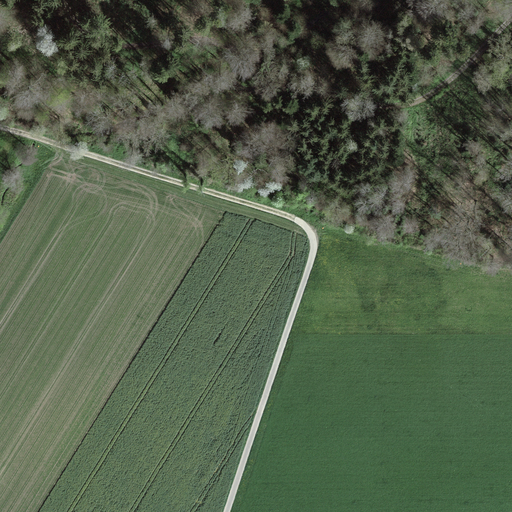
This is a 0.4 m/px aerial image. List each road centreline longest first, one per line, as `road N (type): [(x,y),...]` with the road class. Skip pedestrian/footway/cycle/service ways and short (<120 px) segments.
road 1 (track): [(225,511),(313,253),(299,224),(0,127)]
road 2 (track): [(511,16),(442,88),(386,105),(321,89),(225,44),(103,42),(84,33),(64,0)]
